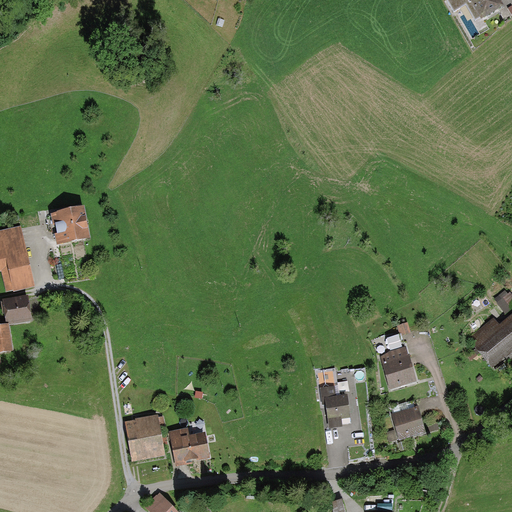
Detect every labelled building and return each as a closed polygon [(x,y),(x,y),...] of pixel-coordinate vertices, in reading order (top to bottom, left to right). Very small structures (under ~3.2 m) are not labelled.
[(447,0),(454,10),(466,3),(475,19),(480,16),(481,18),(504,4),(501,0),(447,0)] [(53,217),(60,247),(89,240),(82,210),(53,217)] [(0,271),(5,290),(32,283),(18,228),(0,233),(0,271)] [(4,301),(7,320),(30,315),(26,297),(4,301)] [(469,336),(492,363),(511,346),(511,315),(490,332),(485,324),(469,336)] [(381,355),(391,386),(416,379),(402,338),(387,343),(390,352),(381,355)] [(334,372),(317,374),(317,385),(335,384),(334,372)] [(341,427),(340,419),(349,418),(347,398),(335,399),(334,389),(320,390),(322,405),(327,404),(329,428),(341,427)] [(392,413),(399,437),(432,428),(428,410),(419,413),(416,405),(392,413)] [(133,460),(163,454),(156,418),(126,424),(133,460)] [(170,433),(176,464),(207,458),(202,434),(186,437),(185,430),(170,433)] [(146,507),(151,511),(172,511),(173,511),(157,495),(146,507)] [(330,503),(332,511),(343,511),(340,500),(330,503)]
